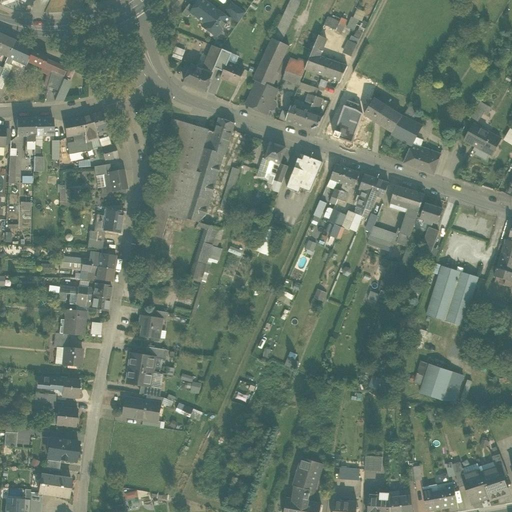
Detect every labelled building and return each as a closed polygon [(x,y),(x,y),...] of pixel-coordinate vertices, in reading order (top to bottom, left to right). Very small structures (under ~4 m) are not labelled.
[(191,13),(204,23),(208,26),(206,29),(217,37),(230,19),(203,0),(199,0),(194,8),(190,13),(191,13)] [(290,0),(272,39),(281,43),(301,0),(290,0)] [(225,12),(239,23),(246,13),(232,3),(225,12)] [(182,14),(187,18),(191,13),(190,13),(194,8),(189,4),(182,14)] [(357,10),(354,18),(358,21),(362,22),(366,13),(357,10)] [(308,32),(319,36),(321,31),(328,17),(323,15),(314,34),(308,31),(308,32)] [(326,27),(341,33),(347,20),(341,18),(339,23),(328,17),(321,31),(324,33),(326,27)] [(347,28),(354,31),(358,21),(354,18),(351,17),(347,28)] [(354,38),(360,40),(365,29),(360,27),(359,31),(358,31),(354,38)] [(0,38),(0,53),(8,57),(14,42),(1,36),(0,38)] [(313,51),(312,54),(319,56),(326,39),(319,36),(314,47),(313,51)] [(223,46),(229,49),(234,41),(229,37),(224,44),(223,46)] [(344,54),(351,57),(360,40),(354,38),(352,37),(344,54)] [(257,81),(270,87),(289,46),(281,43),(272,39),(253,80),(257,82),(257,81)] [(26,65),(27,62),(32,50),(14,42),(8,57),(5,63),(9,65),(12,59),(26,65)] [(203,70),(212,74),(214,68),(222,50),(213,46),(203,70)] [(183,59),(185,49),(176,47),(173,57),(183,59)] [(298,84),(299,84),(300,83),(305,70),(312,54),(313,51),(303,47),(302,48),(303,48),(297,63),(291,60),(286,71),(300,76),(298,84)] [(235,66),(228,63),(232,54),(222,49),(222,50),(214,68),(224,72),(221,78),(238,85),(241,77),(240,77),(243,70),(235,66)] [(47,57),(32,50),(27,62),(42,69),(46,60),(47,57)] [(239,57),(232,54),(228,63),(235,66),(239,57)] [(335,62),(319,56),(312,54),(305,70),(322,76),(329,78),(340,82),(347,66),(339,63),(339,61),(336,60),(335,62)] [(42,69),(51,73),(62,78),(66,70),(46,60),(42,69)] [(9,65),(5,63),(1,73),(1,74),(6,77),(7,77),(12,66),(9,65)] [(184,84),(204,92),(212,74),(203,70),(192,65),(184,84)] [(283,78),(298,84),(300,76),(286,71),(283,78)] [(430,77),(437,82),(441,76),(434,72),(430,77)] [(57,90),(62,78),(51,73),(49,86),(57,90)] [(329,78),(322,76),(319,87),(325,89),(329,78)] [(62,78),(57,90),(60,92),(56,102),(65,101),(72,83),(62,78)] [(246,105),(266,114),(268,110),(271,111),(274,110),(277,104),(275,101),(273,100),(277,90),(270,87),(257,81),(257,82),(246,105)] [(316,88),(300,83),(299,84),(297,90),(313,95),(316,88)] [(310,112),(317,114),(322,99),(309,94),(306,102),(307,102),(306,104),(305,106),(311,108),(310,112)] [(295,100),(293,106),(310,112),(311,108),(305,106),(306,104),(295,100)] [(364,115),(392,133),(402,117),(373,100),(364,115)] [(333,137),(353,144),(364,115),(358,111),(361,105),(349,101),(347,107),(345,106),(333,137)] [(479,102),(476,107),(482,111),(488,114),(490,109),(479,102)] [(300,125),(313,130),(319,127),(324,116),(317,114),(310,112),(293,106),(291,105),(288,113),(285,120),(300,125)] [(403,117),(411,120),(416,111),(409,106),(403,117)] [(477,120),(482,111),(476,107),(471,116),(477,120)] [(279,121),(285,123),(285,120),(288,113),(282,111),(280,116),(277,115),(275,120),(279,121)] [(91,115),(96,133),(106,130),(101,112),(91,115)] [(90,140),(98,138),(96,133),(91,115),(81,118),(84,134),(84,139),(85,142),(90,140)] [(411,146),(412,146),(412,145),(416,137),(422,126),(411,120),(403,117),(391,135),(411,146)] [(72,136),(77,136),(84,134),(81,118),(63,121),(66,137),(72,136)] [(224,155),(225,156),(233,130),(235,124),(219,118),(217,125),(215,133),(210,150),(221,154),(224,155)] [(52,119),(35,120),(35,136),(42,136),(53,136),(52,119)] [(17,136),(30,136),(34,136),(35,136),(35,120),(17,120),(17,136)] [(200,223),(184,218),(198,173),(196,172),(208,131),(215,133),(172,120),(167,135),(175,137),(146,233),(163,237),(170,214),(200,223)] [(464,141),(475,146),(490,154),(492,156),(501,139),(473,124),(464,141)] [(108,137),(106,130),(96,133),(98,138),(98,140),(108,137)] [(210,150),(215,133),(208,131),(196,172),(198,173),(184,218),(200,223),(220,156),(221,154),(210,150)] [(78,140),(77,136),(72,136),(73,142),(67,143),(69,154),(80,152),(78,140)] [(111,145),(108,137),(98,140),(100,147),(101,148),(111,145)] [(416,137),(412,145),(421,148),(424,141),(416,137)] [(98,138),(90,140),(92,149),(100,147),(98,140),(98,138)] [(84,139),(78,140),(80,152),(87,151),(85,142),(84,139)] [(34,147),(34,142),(29,142),(26,142),(26,158),(34,158),(34,157),(34,148),(34,147)] [(260,171),(276,176),(280,164),(286,148),(270,143),(265,159),(264,159),(260,171)] [(103,155),(104,160),(115,159),(118,159),(113,144),(111,145),(101,148),(103,155)] [(441,155),(421,148),(412,145),(412,146),(411,146),(405,160),(404,164),(433,174),(441,155)] [(487,158),(490,154),(475,146),(473,150),(487,158)] [(322,162),(300,154),(287,188),(299,193),(300,188),(310,192),(322,162)] [(43,157),(39,157),(34,157),(34,158),(33,170),(33,172),(42,172),(43,157)] [(89,160),(78,162),(78,168),(90,167),(89,160)] [(274,181),(282,183),(288,167),(280,164),(276,176),(274,181)] [(94,168),(96,176),(103,175),(110,174),(112,173),(109,165),(106,165),(94,168)] [(330,180),(337,182),(343,184),(348,169),(336,165),(330,180)] [(220,207),(228,210),(240,170),(232,168),(220,207)] [(348,169),(343,184),(350,187),(354,188),(360,173),(348,169)] [(112,173),(110,174),(113,190),(126,188),(123,171),(112,173)] [(274,183),(274,181),(276,176),(260,171),(258,178),(274,183)] [(107,192),(113,190),(110,174),(103,175),(106,187),(107,192)] [(103,175),(96,176),(98,188),(106,187),(103,175)] [(359,190),(363,191),(371,194),(377,179),(365,175),(359,190)] [(377,179),(371,194),(376,196),(383,198),(389,183),(377,179)] [(337,182),(330,180),(327,187),(334,190),(335,189),(337,182)] [(341,191),(343,184),(337,182),(335,189),(341,191)] [(349,189),(350,187),(343,184),(341,191),(337,199),(338,200),(345,202),(350,189),(349,189)] [(390,207),(407,213),(417,216),(424,195),(409,190),(396,186),(390,207)] [(334,190),(332,197),(337,199),(341,191),(335,189),(334,190)] [(368,201),(371,194),(363,191),(357,206),(365,209),(368,201)] [(374,203),(376,196),(371,194),(368,201),(374,203)] [(315,216),(320,218),(327,204),(320,201),(314,215),(315,216)] [(370,211),(371,211),(374,203),(368,201),(365,209),(370,211)] [(425,223),(431,225),(432,222),(438,224),(443,210),(425,204),(420,218),(426,220),(425,223)] [(365,209),(357,206),(354,213),(356,214),(362,217),(362,216),(365,209)] [(332,211),(333,210),(328,208),(324,217),(329,219),(332,211)] [(338,213),(332,211),(329,219),(328,222),(333,224),(338,213)] [(344,229),(349,231),(349,229),(356,214),(354,213),(348,211),(346,215),(341,227),(344,229)] [(93,233),(104,234),(104,230),(119,232),(122,214),(106,212),(105,217),(96,216),(93,232),(93,233)] [(335,225),(341,227),(346,215),(340,212),(335,225)] [(407,213),(400,234),(410,237),(417,216),(407,213)] [(356,232),(362,217),(356,214),(349,229),(356,232)] [(366,229),(372,232),(373,227),(377,217),(372,214),(366,229)] [(320,218),(315,216),(311,225),(316,228),(320,218)] [(195,262),(207,265),(218,228),(208,225),(206,229),(195,262)] [(336,239),(341,227),(335,225),(330,236),(336,239)] [(340,240),(344,229),(341,227),(336,239),(340,240)] [(397,235),(373,227),(372,232),(369,239),(378,243),(392,247),(397,235)] [(270,255),(276,231),(262,228),(256,252),(270,255)] [(425,245),(432,248),(439,231),(431,228),(425,245)] [(89,231),(88,239),(103,242),(104,234),(93,233),(93,232),(89,231)] [(407,246),(410,237),(400,234),(397,243),(407,247),(407,246)] [(101,250),(103,242),(88,239),(86,249),(101,250)] [(305,250),(313,252),(316,242),(308,240),(305,250)] [(497,268),(511,273),(511,241),(508,241),(505,240),(497,268)] [(376,247),(390,252),(392,247),(378,243),(376,247)] [(432,248),(425,245),(421,254),(429,257),(430,254),(432,248)] [(413,248),(407,246),(407,247),(401,264),(406,266),(413,248)] [(439,250),(432,248),(430,254),(436,257),(439,250)] [(98,262),(97,267),(114,270),(116,257),(99,255),(98,262)] [(202,283),(207,265),(195,262),(189,279),(202,283)] [(54,264),(41,264),(41,272),(54,273),(54,264)] [(426,315),(463,327),(478,277),(442,266),(426,315)] [(114,270),(97,267),(96,273),(95,280),(112,282),(114,270)] [(511,273),(497,268),(494,277),(506,280),(511,282),(511,273)] [(80,270),(79,274),(87,275),(86,280),(87,281),(93,281),(95,280),(96,273),(90,272),(80,270)] [(383,288),(385,281),(374,278),(373,286),(383,288)] [(79,288),(86,289),(87,281),(86,280),(80,279),(79,288)] [(95,284),(94,290),(93,296),(109,299),(111,286),(95,284)] [(69,293),(77,294),(78,288),(59,285),(59,287),(58,293),(65,293),(69,293)] [(316,290),(315,298),(323,300),(324,292),(316,290)] [(368,298),(377,302),(379,296),(370,292),(368,298)] [(75,305),(77,294),(69,293),(68,304),(75,305)] [(98,313),(98,310),(91,309),(93,296),(86,295),(77,294),(75,305),(89,307),(88,312),(89,312),(98,313)] [(109,299),(93,296),(91,309),(98,310),(107,311),(109,299)] [(66,310),(65,320),(65,321),(68,321),(66,335),(68,335),(83,336),(85,312),(75,311),(66,310)] [(162,320),(167,320),(168,313),(151,310),(150,317),(162,319),(162,320)] [(142,336),(159,339),(159,338),(158,338),(159,332),(160,331),(161,325),(160,324),(160,320),(162,320),(162,319),(150,317),(142,316),(140,325),(144,326),(142,336)] [(59,334),(66,335),(68,321),(65,321),(65,320),(61,320),(60,320),(59,334)] [(90,334),(100,335),(101,323),(91,322),(90,334)] [(420,328),(415,346),(422,348),(427,331),(420,328)] [(66,348),(67,341),(54,339),(54,347),(56,347),(64,348),(66,348)] [(64,348),(56,347),(54,364),(63,366),(64,348)] [(156,358),(166,360),(167,350),(148,347),(146,356),(156,357),(156,358)] [(63,366),(80,368),(81,357),(80,357),(81,350),(66,348),(64,348),(63,366)] [(293,367),(299,355),(290,351),(285,364),(293,367)] [(133,364),(132,369),(154,372),(156,358),(156,357),(146,356),(131,353),(131,354),(133,355),(132,359),(130,359),(129,363),(133,364)] [(420,393),(443,401),(452,372),(430,364),(421,362),(417,374),(425,377),(420,393)] [(151,387),(154,372),(132,369),(131,374),(128,373),(127,378),(130,378),(129,383),(126,383),(142,386),(151,387)] [(464,376),(452,372),(443,401),(456,401),(464,376)] [(183,374),(182,379),(188,380),(186,388),(191,389),(193,376),(183,374)] [(370,377),(370,388),(379,389),(380,377),(370,377)] [(50,387),(56,387),(57,379),(41,378),(40,388),(49,389),(50,387)] [(57,379),(56,387),(62,388),(62,393),(62,397),(78,398),(79,381),(57,379)] [(471,381),(467,380),(460,403),(464,404),(471,381)] [(190,392),(199,394),(202,383),(193,381),(190,392)] [(140,394),(147,396),(160,398),(161,388),(151,387),(142,386),(140,394)] [(164,398),(160,398),(147,396),(146,401),(159,403),(158,404),(160,404),(163,405),(164,398)] [(143,419),(156,421),(156,420),(157,410),(150,409),(151,403),(158,404),(159,403),(146,401),(127,398),(124,416),(143,419)] [(176,410),(200,419),(203,412),(179,402),(176,410)] [(160,404),(158,404),(151,403),(150,409),(157,410),(156,420),(158,421),(160,404)] [(55,425),(75,427),(77,410),(57,408),(56,413),(55,424),(55,425)] [(46,423),(55,424),(56,413),(47,412),(46,423)] [(142,425),(160,428),(161,422),(158,421),(156,421),(143,419),(142,425)] [(4,446),(16,447),(17,433),(5,432),(4,446)] [(48,458),(75,462),(78,443),(51,438),(49,448),(48,449),(47,454),(48,456),(48,458)] [(310,452),(321,456),(323,450),(312,447),(310,452)] [(499,468),(502,477),(508,475),(500,454),(492,457),(493,462),(496,469),(499,468)] [(364,470),(381,471),(382,457),(365,456),(364,470)] [(284,511),(320,511),(321,505),(313,503),(308,502),(310,491),(314,493),(323,464),(302,458),(293,486),(295,486),(293,500),(286,499),(284,511)] [(32,459),(30,465),(37,468),(39,462),(32,459)] [(46,470),(59,471),(60,462),(47,460),(46,470)] [(460,462),(452,465),(456,475),(459,488),(466,486),(463,477),(465,476),(460,462)] [(480,471),(481,474),(496,469),(493,462),(479,467),(480,471)] [(449,477),(456,475),(452,465),(452,463),(445,465),(449,477)] [(413,467),(414,470),(415,481),(422,480),(420,466),(413,467)] [(339,479),(358,480),(359,469),(340,468),(339,479)] [(499,468),(496,469),(481,474),(489,498),(490,501),(509,494),(506,486),(505,486),(502,477),(499,468)] [(471,504),(489,498),(481,474),(480,471),(465,476),(463,477),(466,486),(471,504)] [(38,493),(49,495),(51,478),(41,476),(38,493)] [(51,477),(51,478),(49,495),(67,498),(70,480),(51,477)] [(446,490),(438,491),(442,509),(450,507),(450,505),(457,503),(454,485),(446,487),(446,490)] [(137,490),(124,493),(125,500),(139,497),(137,490)] [(433,510),(442,509),(438,491),(432,493),(431,490),(422,491),(426,509),(433,508),(433,510)] [(40,511),(42,494),(30,493),(30,499),(30,500),(28,511),(40,511)] [(390,511),(389,498),(389,496),(380,495),(380,498),(369,497),(368,511),(390,511)] [(412,511),(411,496),(400,497),(401,511),(412,511)] [(401,511),(400,497),(389,498),(390,511),(401,511)] [(11,505),(5,505),(4,511),(22,511),(24,499),(12,499),(11,505)] [(333,511),(356,511),(357,502),(334,501),(333,511)]
